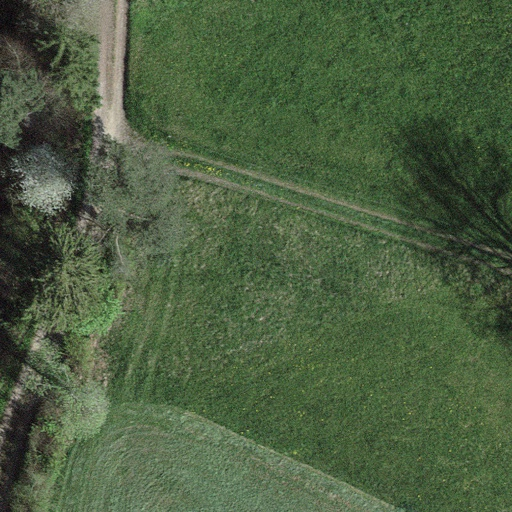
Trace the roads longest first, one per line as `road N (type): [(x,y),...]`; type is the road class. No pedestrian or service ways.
road 1 (track): [(112,0),(89,228),(37,511)]
road 2 (track): [(99,144),(511,281)]
